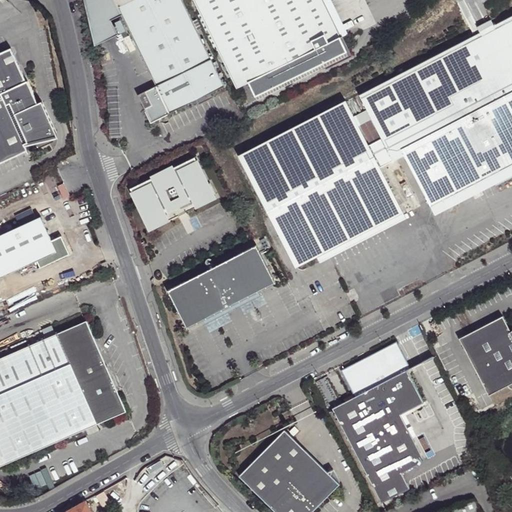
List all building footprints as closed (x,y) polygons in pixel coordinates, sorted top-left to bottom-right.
[(182,0),(113,0),(169,114),(224,87),(182,0)] [(193,0),(235,88),(247,83),(254,96),(348,51),(341,37),(347,34),(330,0),(193,0)] [(511,13),(358,94),(380,136),(392,160),(403,154),(434,215),(511,175),(511,13)] [(0,164),(31,150),(29,147),(63,139),(46,103),(42,105),(31,82),(29,82),(14,48),(0,54),(0,164)] [(392,160),(380,136),(366,143),(344,99),(237,154),(294,268),(403,213),(378,167),(392,160)] [(192,156),(129,189),(150,230),(213,197),(212,195),(214,193),(208,182),(206,184),(192,156)] [(43,218),(0,237),(0,280),(39,262),(43,269),(69,257),(71,252),(64,237),(54,241),(43,218)] [(185,326),(273,281),(254,244),(166,289),(185,326)] [(502,318),(458,341),(488,397),(507,388),(508,390),(509,391),(510,391),(511,391),(511,390),(511,331),(510,333),(502,318)] [(0,466),(125,412),(86,322),(0,359),(0,466)] [(353,399),(357,396),(344,375),(391,348),(404,371),(408,369),(393,342),(338,373),(353,399)] [(331,411),(382,504),(410,489),(402,474),(424,461),(399,415),(422,403),(404,371),(391,348),(344,375),(357,396),(353,399),(331,411)] [(331,474),(287,431),(241,477),(276,511),(316,511),(338,490),(342,485),(331,474)] [(336,471),(331,474),(342,485),(343,484),(336,471)] [(481,511),(477,499),(440,511),(481,511)] [(92,511),(86,500),(65,511),(92,511)]
